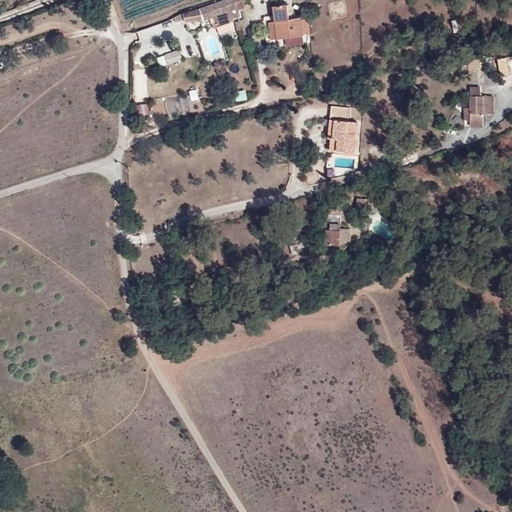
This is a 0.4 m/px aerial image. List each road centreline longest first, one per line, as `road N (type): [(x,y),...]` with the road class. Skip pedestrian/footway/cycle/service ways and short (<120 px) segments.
road 1 (residential): [(241,511),(141,351),(123,272),(119,156)]
road 2 (track): [(122,242),(155,237),(204,211),(281,196)]
road 3 (residential): [(119,156),(124,48),(104,0)]
road 4 (residential): [(119,156),(0,194)]
